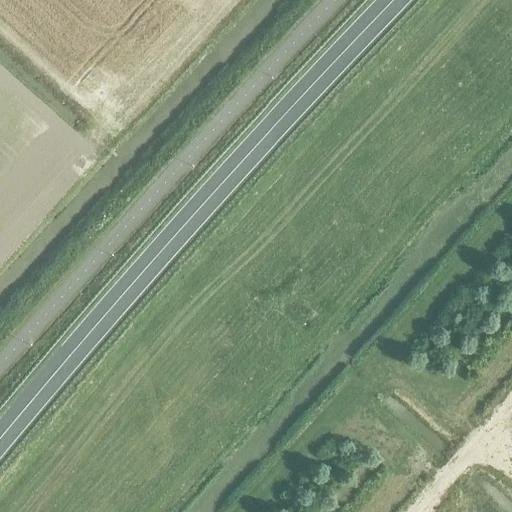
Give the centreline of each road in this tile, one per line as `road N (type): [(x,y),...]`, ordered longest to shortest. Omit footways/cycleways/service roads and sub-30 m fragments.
road 1 (track): [(381,360),(511,215)]
road 2 (track): [(245,511),(345,400)]
road 3 (track): [(416,511),(511,405)]
